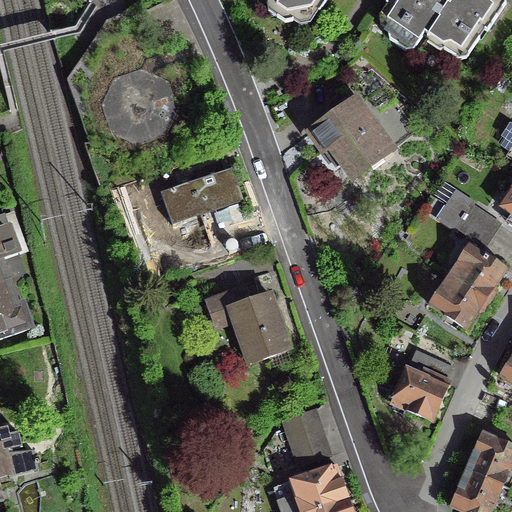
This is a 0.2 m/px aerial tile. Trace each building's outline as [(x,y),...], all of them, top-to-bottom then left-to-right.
[(267,0),(264,5),(266,13),(283,24),(290,22),(300,8),(303,10),(306,6),(317,13),(325,0),(267,0)] [(386,0),(384,5),(395,13),(392,17),(395,19),(385,34),(387,41),(404,52),(411,51),(422,34),(426,37),(425,39),(426,40),(431,32),(443,40),(440,44),(442,51),(457,61),(464,60),(477,39),(473,37),(479,29),(485,33),(504,5),(496,0),(386,0)] [(351,180),(389,152),(352,102),(309,134),(323,153),(329,149),(351,180)] [(240,197),(230,169),(158,195),(168,223),(240,197)] [(511,229),(511,185),(497,208),(511,217),(506,226),(511,229)] [(468,212),(457,215),(488,236),(497,223),(471,207),(468,212)] [(480,248),(488,236),(457,215),(459,226),(455,231),(460,235),(480,248)] [(0,339),(27,330),(20,310),(12,313),(0,277),(0,261),(15,257),(7,234),(0,236),(0,339)] [(493,293),(492,288),(504,271),(468,247),(453,269),(459,273),(454,281),(487,303),(493,293)] [(480,312),(487,303),(454,281),(449,289),(442,284),(428,306),(464,331),(475,314),(480,312)] [(285,352),(287,351),(267,295),(248,302),(244,290),(205,304),(212,324),(231,318),(247,365),(268,358),(271,368),(289,362),(285,352)] [(413,353),(390,405),(425,421),(430,419),(433,412),(431,407),(448,369),(413,353)] [(511,356),(499,377),(511,386),(511,356)] [(0,500),(1,501),(0,497),(0,473),(6,472),(7,478),(36,471),(31,453),(11,454),(10,451),(20,448),(16,434),(7,437),(5,430),(0,431),(0,500)] [(511,460),(511,448),(480,435),(471,456),(478,459),(471,475),(508,491),(511,481),(511,472),(508,470),(511,460)] [(294,482),(288,484),(297,511),(312,511),(346,501),(334,468),(302,479),(300,473),(292,476),(294,482)] [(501,507),(508,491),(471,475),(465,490),(458,487),(448,508),(456,511),(489,511),(493,504),(501,507)] [(349,511),(346,501),(312,511),(349,511)]
